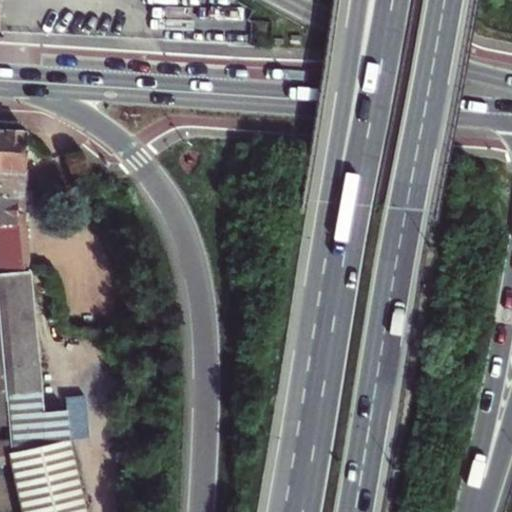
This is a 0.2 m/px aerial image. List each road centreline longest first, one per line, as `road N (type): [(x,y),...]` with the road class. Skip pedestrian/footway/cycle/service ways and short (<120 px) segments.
road 1 (trunk): [(0,84),(60,103),(115,133),(171,202),(194,265),(203,335),(200,511)]
road 2 (trunk): [(393,0),(301,511)]
road 3 (trunk): [(355,511),(445,0)]
road 4 (trunk): [(359,0),(287,511)]
road 5 (primary): [(316,100),(0,76)]
road 6 (trunk): [(511,80),(394,47),(289,0)]
road 7 (trunk): [(471,511),(511,309)]
road 8 (primary): [(316,100),(503,115)]
